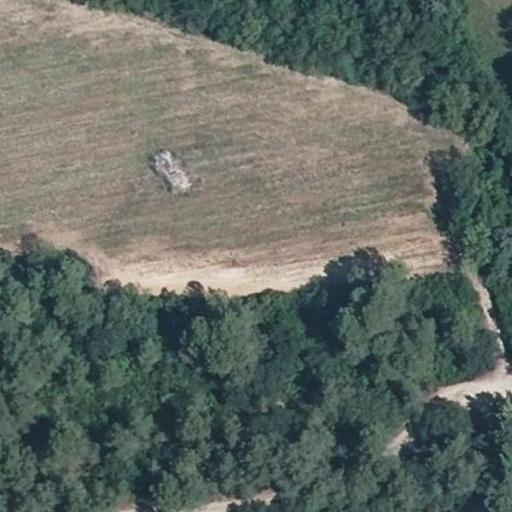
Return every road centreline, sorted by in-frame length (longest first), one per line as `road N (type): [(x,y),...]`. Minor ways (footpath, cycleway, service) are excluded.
road 1 (track): [(494,391),(441,408),(378,466),(304,498),(194,511)]
road 2 (track): [(494,391),(498,370),(471,263)]
road 3 (track): [(491,511),(494,391)]
